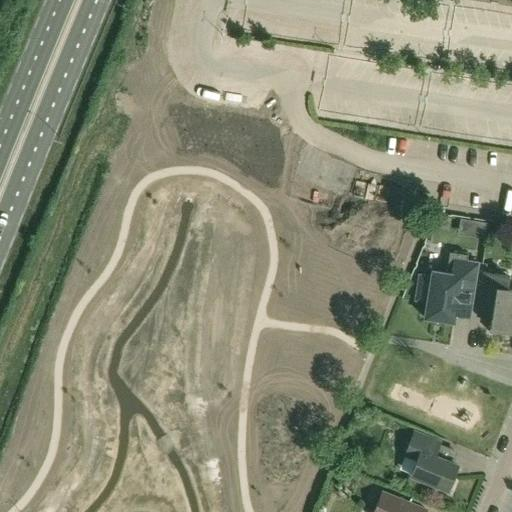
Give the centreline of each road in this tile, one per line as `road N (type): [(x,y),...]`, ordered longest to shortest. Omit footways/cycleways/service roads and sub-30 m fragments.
road 1 (primary): [(0,240),(98,0)]
road 2 (primary): [(60,0),(0,148)]
